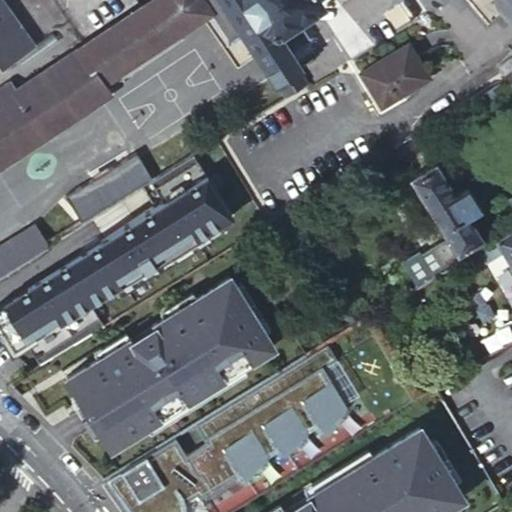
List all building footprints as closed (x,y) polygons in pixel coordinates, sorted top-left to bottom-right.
[(241,34),(219,0),(149,0),(83,43),(76,48),(80,53),(75,57),(75,67),(86,84),(94,87),(101,83),(207,13),(223,38),(230,41),(241,34)] [(273,84),(296,69),(299,67),(290,53),(277,33),(293,23),(321,4),(318,0),(219,0),(241,34),(273,84)] [(33,45),(0,1),(0,61),(3,66),(33,45)] [(302,36),(293,23),(277,33),(290,53),(291,51),(291,50),(302,43),(302,36)] [(428,76),(407,43),(359,73),(379,106),(428,76)] [(108,93),(101,83),(94,87),(86,84),(75,67),(75,57),(80,53),(76,48),(45,68),(75,115),(108,93)] [(0,165),(75,115),(45,68),(14,89),(8,81),(0,86),(0,165)] [(296,69),(273,84),(281,97),(305,82),(296,69)] [(511,70),(498,80),(511,95),(511,70)] [(511,102),(511,95),(498,80),(485,88),(500,111),(511,102)] [(412,134),(393,145),(401,158),(419,146),(412,134)] [(196,149),(166,168),(180,192),(0,309),(0,316),(19,347),(205,231),(207,234),(237,214),(196,149)] [(84,194),(95,213),(152,177),(140,158),(84,194)] [(473,252),(484,245),(457,202),(433,163),(411,178),(460,260),(473,252)] [(0,277),(50,245),(35,222),(0,244),(0,277)] [(484,245),(473,252),(480,263),(498,252),(506,265),(505,266),(511,277),(511,227),(488,243),(484,245)] [(97,358),(65,378),(75,394),(97,430),(108,447),(145,425),(241,366),(272,347),(262,331),(234,285),(229,277),(194,298),(163,318),(152,324),(153,327),(131,340),(130,338),(119,345),(97,358)] [(172,433),(102,478),(125,511),(186,511),(188,505),(234,481),(241,485),(264,464),(273,457),(279,463),(307,433),(313,427),(322,437),(348,409),(360,400),(327,346),(193,425),(207,442),(183,456),(172,433)] [(274,511),(431,511),(445,503),(462,493),(452,477),(428,439),(418,423),(370,452),(305,493),(304,493),(305,495),(283,509),(282,507),(274,511)]
